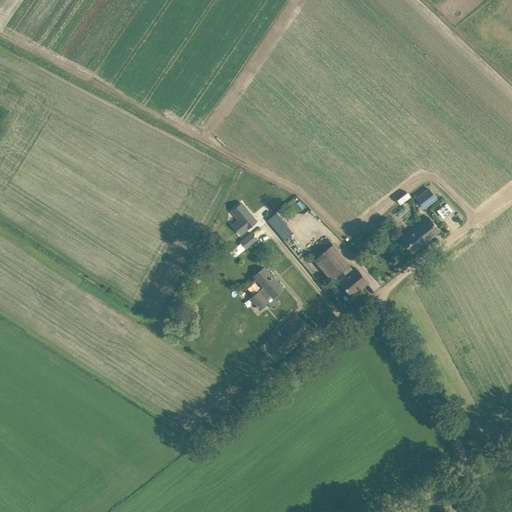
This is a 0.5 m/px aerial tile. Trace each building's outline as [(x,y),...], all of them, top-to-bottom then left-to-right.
[(415,198),(420,203),(425,200),(428,205),(436,199),(428,188),(415,198)] [(420,203),(423,208),(428,205),(425,200),(420,203)] [(241,203),(232,211),(239,219),(233,225),(241,234),(256,221),(241,203)] [(275,212),(266,220),(283,240),(292,232),(275,212)] [(412,252),(439,230),(429,217),(401,239),(412,252)] [(239,242),(241,243),(245,248),(246,249),(257,240),(251,232),(239,242)] [(314,259),(331,279),(341,270),(347,277),(340,282),(351,294),(360,286),(361,288),(368,282),(357,268),(354,270),(348,264),(349,263),(333,244),(314,259)] [(253,276),(263,287),(250,298),(260,309),(267,302),(272,308),(279,302),(274,296),(283,289),(277,282),(264,267),(253,276)] [(279,330),(282,333),(272,342),(274,344),(272,345),(268,340),(259,348),(265,354),(268,351),(274,358),(309,328),(296,314),(279,330)]
